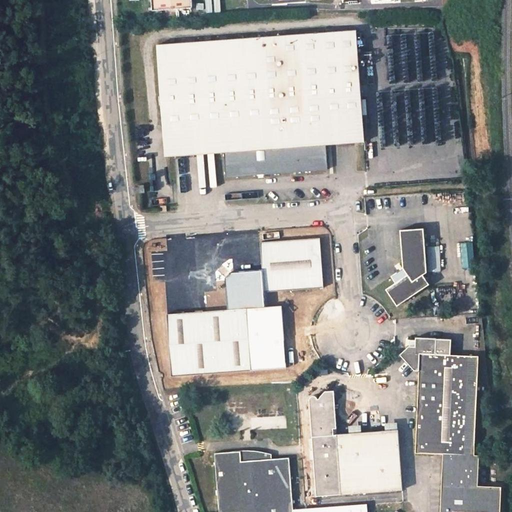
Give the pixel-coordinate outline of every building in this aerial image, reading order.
[(194,0),(154,0),(156,17),(195,14),(194,0)] [(270,114),(276,181),(330,177),(329,152),(366,150),(359,38),(265,45),(270,114)] [(270,114),(265,45),(163,52),(167,123),(270,114)] [(270,114),(167,123),(169,162),(227,159),(229,184),(276,181),(270,114)] [(423,226),(399,229),(403,267),(391,274),(395,280),(386,287),(398,304),(430,283),(423,274),(427,271),(423,226)] [(167,314),(172,376),(287,369),(282,306),(265,306),(265,293),(323,288),(320,238),(261,244),(261,271),(230,273),(226,279),(228,310),(167,314)] [(497,511),(499,486),(479,485),(478,483),(480,459),(477,459),(480,359),(451,356),(451,340),(417,338),(417,347),(410,346),(401,354),(416,370),(420,371),(416,455),(444,456),(441,511),(497,511)] [(324,391),(338,403),(337,394),(330,388),(324,391)] [(340,436),(338,403),(324,391),(319,400),(314,410),(322,498),(405,493),(401,433),(340,436)] [(308,406),(314,410),(319,400),(314,395),(308,406)] [(302,511),(299,462),(247,465),(246,455),(218,456),(222,511),(302,511)]
